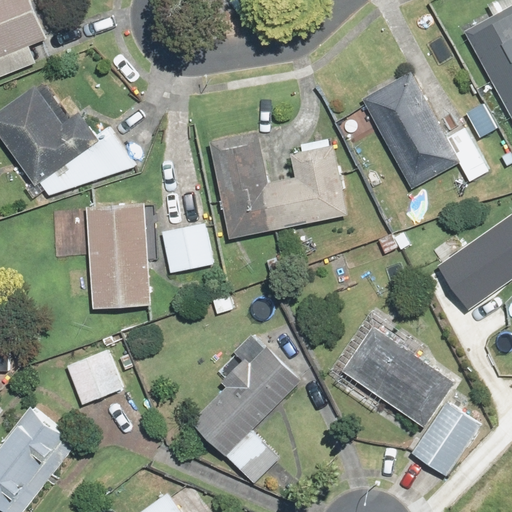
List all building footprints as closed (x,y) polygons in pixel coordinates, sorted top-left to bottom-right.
[(46,0),(0,0),(0,55),(60,30),(46,0)] [(511,12),(473,32),(511,106),(511,12)] [(421,65),(367,93),(420,191),(466,167),(474,181),(500,168),(475,121),(456,131),(421,65)] [(44,77),(0,110),(0,119),(54,192),(146,163),(101,102),(76,120),(44,77)] [(269,131),(216,142),(235,239),(359,215),(343,136),(301,145),(306,170),(278,176),(269,131)] [(159,198),(82,201),(83,255),(97,255),(98,306),(162,304),(159,198)] [(511,212),(444,258),(474,302),(511,276),(511,212)] [(214,221),(169,228),(176,271),(221,263),(214,221)] [(413,450),(453,476),(491,419),(454,394),(465,377),(429,353),(437,341),(378,302),(331,372),(425,433),(413,450)] [(127,312),(102,320),(110,342),(135,334),(127,312)] [(277,336),(195,416),(261,483),(292,452),(265,425),(316,375),(277,336)] [(17,372),(18,352),(3,351),(3,338),(0,337),(0,379),(2,380),(2,372),(17,372)] [(107,342),(68,360),(87,403),(126,385),(107,342)] [(42,396),(0,452),(0,504),(10,511),(32,511),(92,434),(42,396)] [(195,511),(177,486),(141,511),(195,511)]
